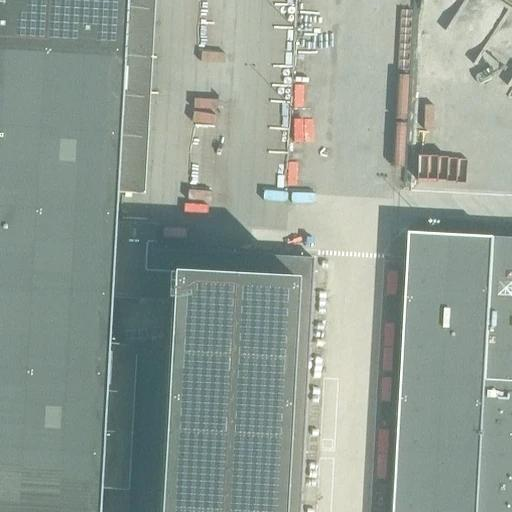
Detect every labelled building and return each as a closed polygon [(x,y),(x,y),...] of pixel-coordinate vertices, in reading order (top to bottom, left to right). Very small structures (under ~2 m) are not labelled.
[(0,0),(0,511),(128,511),(129,492),(110,491),(101,491),(112,299),(172,302),(174,251),(153,250),(155,224),(116,222),(128,0),(0,0)] [(199,22),(200,72),(221,71),(220,33),(218,33),(218,22),(199,22)] [(330,63),(352,63),(352,52),(330,53),(330,63)] [(216,187),(215,136),(194,137),(195,187),(216,187)] [(192,199),(192,215),(211,215),(211,199),(192,199)] [(391,511),(511,511),(511,239),(406,234),(391,511)] [(160,511),(299,511),(313,259),(174,251),(172,302),(160,511)]
